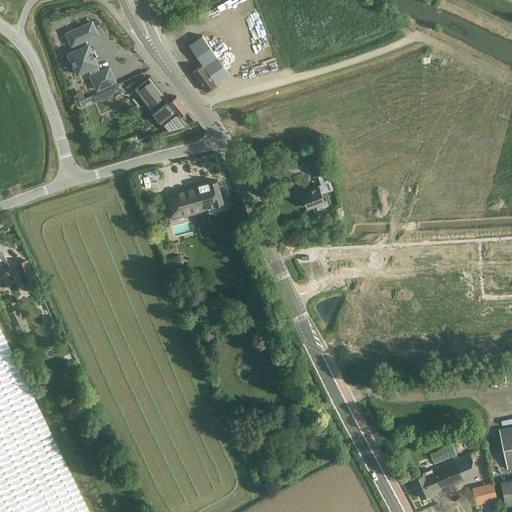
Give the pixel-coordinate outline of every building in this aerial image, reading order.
[(237,10),(241,21),(246,19),(249,28),(261,24),(251,0),(235,0),(239,9),(237,10)] [(91,76),(97,90),(116,82),(110,68),(101,72),(98,66),(99,65),(89,45),(88,45),(86,40),(98,34),(93,22),(67,34),(72,46),(73,46),(76,51),(71,53),(75,60),(72,62),(78,75),(92,69),(94,75),(91,76)] [(193,72),(206,91),(217,84),(216,83),(229,74),(202,36),(189,45),(203,65),(193,72)] [(178,50),(188,67),(195,63),(191,57),(192,56),(186,45),(178,50)] [(162,122),(168,131),(190,126),(181,116),(188,110),(177,97),(172,100),(167,94),(165,95),(150,77),(135,89),(150,108),(152,106),(162,98),(166,102),(153,114),(160,123),(162,122)] [(308,156),(307,157),(315,176),(329,171),(322,151),(308,156)] [(167,197),(173,219),(205,211),(205,209),(215,206),(224,204),(218,181),(175,192),(176,195),(167,197)] [(317,211),(328,207),(326,201),(324,202),(322,194),(327,192),(328,192),(325,183),(312,188),(313,191),(302,194),(304,200),(302,201),(305,208),(307,207),(307,208),(313,206),(315,205),(317,211)] [(0,248),(0,273),(10,268),(0,248)] [(169,271),(184,265),(179,254),(164,260),(169,271)] [(36,280),(27,259),(16,264),(24,285),(36,280)] [(472,259),(416,261),(417,311),(473,309),(472,259)] [(25,328),(16,310),(8,314),(17,332),(25,328)] [(0,511),(89,511),(0,326),(0,511)] [(51,329),(56,341),(64,338),(58,326),(51,329)] [(511,426),(499,429),(508,469),(511,468),(511,426)] [(243,449),(243,448),(248,456),(261,450),(249,429),(236,436),(243,449)] [(112,443),(102,448),(106,455),(116,451),(112,443)] [(456,484),(479,474),(470,453),(423,473),(424,475),(413,479),(421,498),(432,493),(433,494),(449,488),(448,484),(455,481),(456,484)] [(511,479),(501,482),(507,511),(508,511),(511,511),(511,479)] [(492,481),(470,487),(476,506),(497,499),(492,481)]
